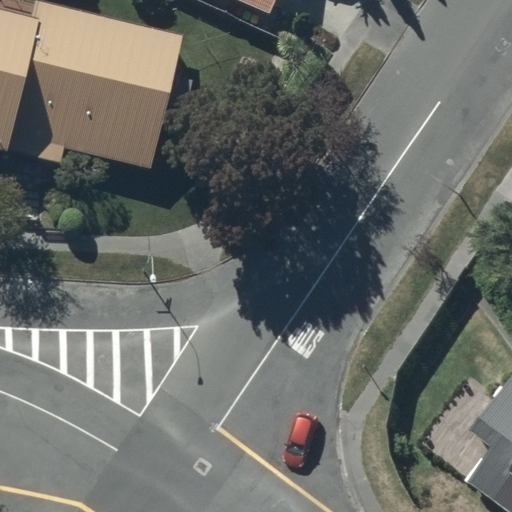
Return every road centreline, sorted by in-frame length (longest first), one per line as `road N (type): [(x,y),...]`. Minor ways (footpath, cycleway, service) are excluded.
road 1 (residential): [(0,304),(195,306),(296,266),(359,216)]
road 2 (residential): [(178,489),(359,216)]
road 3 (residential): [(359,216),(511,0)]
road 4 (residential): [(0,392),(46,410),(178,489)]
